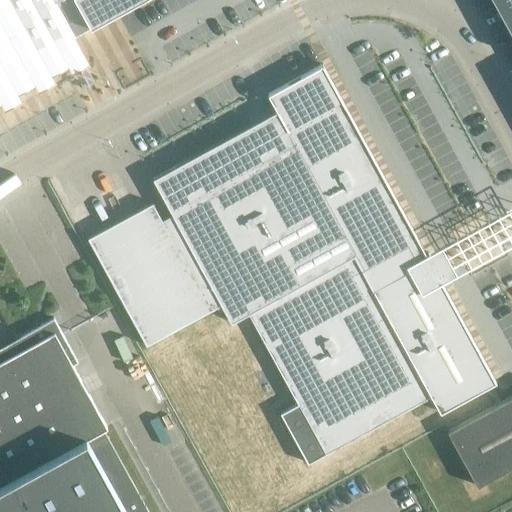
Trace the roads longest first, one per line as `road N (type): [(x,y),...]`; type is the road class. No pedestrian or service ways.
road 1 (unclassified): [(339,0),(0,179)]
road 2 (unclassified): [(511,123),(449,23),(394,0)]
